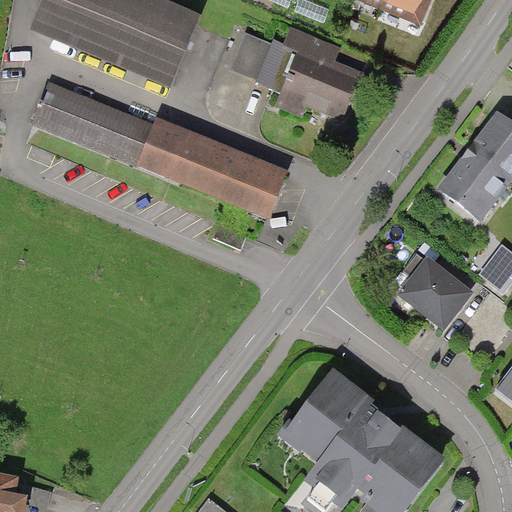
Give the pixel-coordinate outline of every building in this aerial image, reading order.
[(201,15),(162,0),(44,0),(31,33),(171,90),(201,15)] [(368,0),(420,21),(429,0),(368,0)] [(284,49),(247,33),(231,71),(283,93),(278,106),(303,117),(307,107),(342,122),(362,74),(335,63),(340,49),(292,29),(284,49)] [(151,121),(49,82),(33,125),(134,164),(151,121)] [(511,125),(498,115),(438,193),(480,225),(511,182),(511,125)] [(291,172),(158,119),(139,167),(272,219),(291,172)] [(248,237),(220,225),(214,240),(242,251),(248,237)] [(511,254),(503,247),(481,275),(504,293),(511,282),(511,254)] [(474,292),(428,258),(400,296),(445,330),(459,313),(474,292)] [(511,370),(494,393),(511,406),(511,370)] [(408,511),(449,461),(332,371),(279,439),(316,468),(304,484),(340,511),(342,511),(359,490),(366,495),(361,502),(373,511),(408,511)] [(20,478),(0,473),(0,511),(23,511),(26,495),(17,493),(20,478)] [(52,492),(34,487),(30,505),(48,509),(52,492)] [(220,511),(206,501),(197,511),(220,511)]
